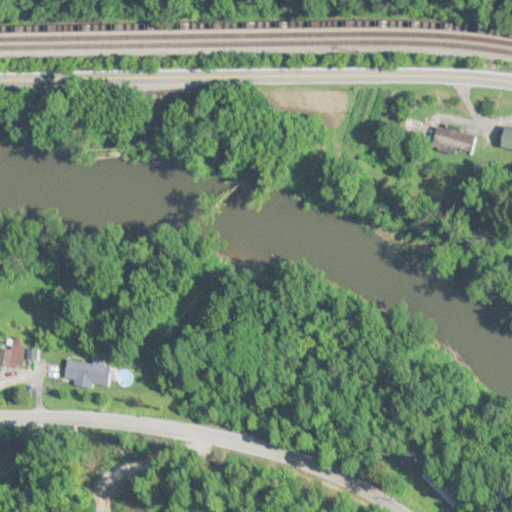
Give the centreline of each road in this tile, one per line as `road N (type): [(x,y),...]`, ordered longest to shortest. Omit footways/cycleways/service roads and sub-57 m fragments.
road 1 (primary): [(511,83),(368,75),(0,79)]
road 2 (secondary): [(413,511),(314,463),(235,444),(0,419)]
